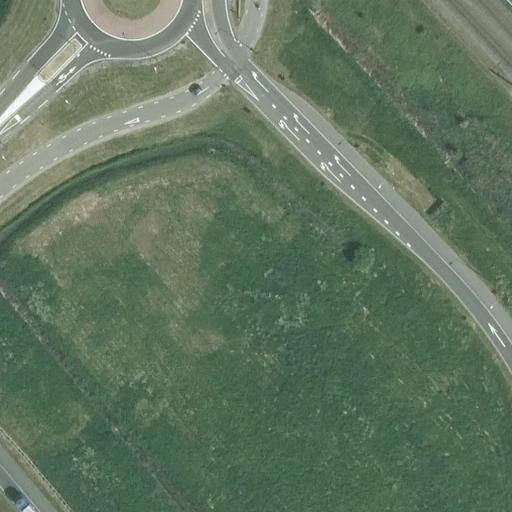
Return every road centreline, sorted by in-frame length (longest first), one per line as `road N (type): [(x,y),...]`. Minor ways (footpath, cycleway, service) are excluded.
road 1 (trunk): [(511,358),(429,257),(236,57)]
road 2 (unclassified): [(0,189),(79,138),(205,92),(236,57)]
